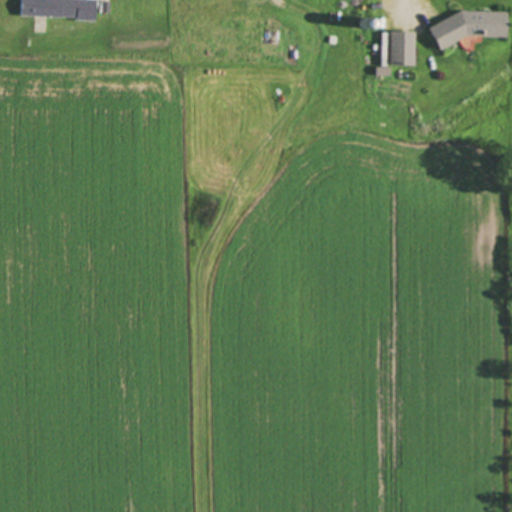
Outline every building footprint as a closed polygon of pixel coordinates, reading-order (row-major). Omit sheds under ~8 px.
[(94,0),(94,20),(75,19),(76,17),(19,14),(19,0),(94,0)] [(109,0),(108,10),(100,10),(100,0),(109,0)] [(504,13),(503,37),(464,36),(438,51),(426,30),(458,12),(504,13)] [(364,18),(365,18),(366,18),(366,19),(367,19),(368,20),(368,21),(369,21),(369,22),(369,23),(369,24),(369,25),(368,26),(367,27),(366,27),(366,28),(365,28),(364,28),(363,28),(362,28),(361,27),(360,26),(359,25),(359,24),(359,23),(359,22),(359,21),(360,21),(360,20),(361,19),(362,18),(363,18),(364,18)] [(412,32),(411,65),(387,65),(388,31),(412,32)] [(388,76),(374,76),(374,68),(388,68),(388,76)]
